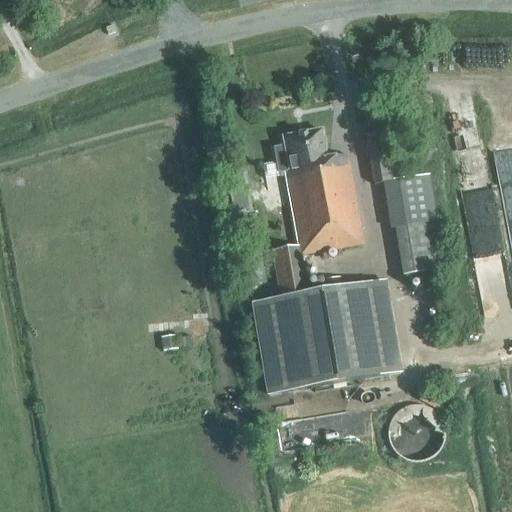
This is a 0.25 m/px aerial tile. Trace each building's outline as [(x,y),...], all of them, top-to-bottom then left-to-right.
[(363,247),(349,160),(327,163),(322,134),(283,141),(285,150),(275,152),(279,177),(285,176),(298,251),(271,256),(279,302),(256,306),(272,398),(333,388),(339,386),(400,376),(385,285),(342,292),(340,280),(324,283),(326,295),(308,298),(301,257),(363,247)] [(375,188),(387,185),(405,182),(397,135),(367,140),(375,188)] [(234,219),(250,216),(242,176),(226,179),(234,219)] [(387,185),(395,230),(434,224),(427,179),(405,182),(387,185)] [(500,224),(496,188),(464,192),(468,227),(500,224)] [(435,225),(395,231),(404,279),(444,273),(435,225)] [(179,351),(193,349),(192,338),(178,340),(179,351)] [(162,343),(164,359),(178,356),(176,341),(162,343)] [(446,437),(445,432),(444,428),(442,423),(439,419),(436,416),(432,413),(428,411),(424,409),(419,408),(414,408),(410,409),(405,411),(401,413),(397,416),(394,419),(391,423),(389,428),(388,432),(388,437),(388,442),(390,446),(391,451),(394,455),(397,458),(401,461),(405,463),(410,465),(414,466),(419,466),(424,465),(428,463),(433,461),(436,458),(440,455),(442,451),(444,446),(445,442),(446,437)]
